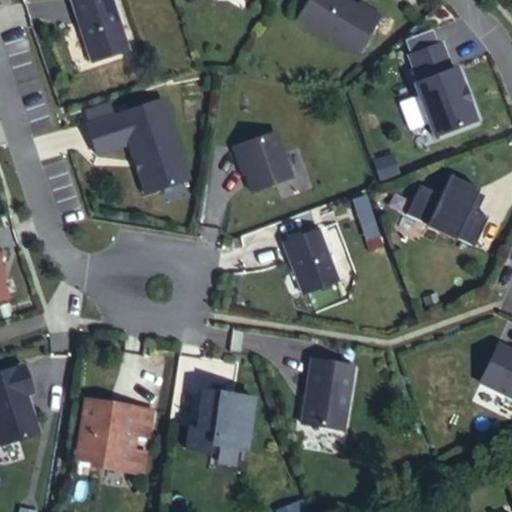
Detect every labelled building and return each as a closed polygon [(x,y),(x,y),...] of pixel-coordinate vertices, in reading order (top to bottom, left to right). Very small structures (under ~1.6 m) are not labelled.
[(75,0),(96,64),(131,52),(114,0),(75,0)] [(370,11),(351,0),(315,0),(303,21),(363,57),(387,16),(372,8),(370,11)] [(438,139),(481,122),(461,69),(457,71),(447,45),(414,58),(423,85),(419,87),(438,139)] [(90,126),(101,157),(133,147),(149,196),(193,182),(167,101),(90,126)] [(243,146),(249,162),(252,161),(262,190),(295,178),(279,133),(243,146)] [(411,217),(480,248),(494,219),(475,210),(484,191),(454,177),(445,196),(425,187),(411,217)] [(288,243),(308,294),(342,280),(322,229),(288,243)] [(0,302),(13,299),(4,268),(7,267),(1,252),(0,252),(0,302)] [(483,384),(511,397),(511,350),(501,345),(483,384)] [(307,427),(349,433),(359,369),(317,362),(307,427)] [(0,376),(0,429),(6,449),(45,436),(33,397),(38,395),(29,367),(0,376)] [(191,451),(216,455),(217,447),(251,453),(259,401),(207,393),(201,430),(194,429),(191,451)] [(149,445),(155,407),(82,394),(70,461),(144,474),(149,445)] [(274,511),(306,511),(300,499),(275,511),(274,511)]
